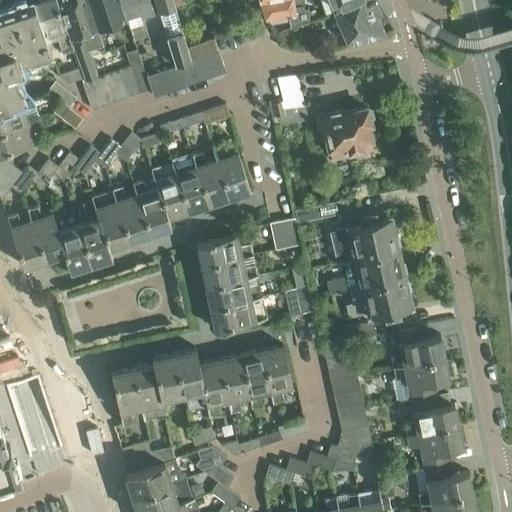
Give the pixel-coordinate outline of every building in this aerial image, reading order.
[(20,0),(17,1),(17,3),(0,8),(0,105),(22,98),(12,67),(19,65),(17,58),(42,50),(43,52),(50,50),(45,35),(31,0),(20,0)] [(62,51),(73,48),(57,0),(31,0),(45,35),(56,32),(59,42),(62,51)] [(57,0),(73,48),(74,48),(85,80),(97,76),(88,49),(82,31),(96,27),(87,0),(57,0)] [(119,0),(87,0),(96,27),(100,25),(101,31),(123,23),(122,18),(126,17),(119,0)] [(119,0),(126,17),(140,12),(142,18),(155,14),(150,0),(119,0)] [(154,0),(158,10),(162,21),(175,64),(166,68),(146,74),(150,87),(153,95),(165,91),(167,90),(225,70),(220,54),(219,52),(214,37),(186,47),(182,32),(174,5),(172,0),(154,0)] [(302,3),(303,3),(301,0),(260,0),(266,18),(287,14),(290,26),(308,18),(306,7),(303,8),(302,3)] [(351,0),(333,8),(332,8),(340,25),(345,37),(348,45),(384,35),(385,33),(378,17),(382,16),(376,3),(366,7),(363,0),(351,0)] [(281,29),(273,33),(278,43),(286,38),(281,29)] [(138,92),(150,87),(146,74),(141,61),(129,66),(138,92)] [(126,96),(138,92),(129,66),(118,70),(126,96)] [(83,77),(80,67),(57,74),(67,82),(83,77)] [(114,100),(126,96),(118,70),(106,74),(114,100)] [(277,76),(282,100),(271,103),(274,116),(286,113),(285,107),(304,104),(297,73),(277,76)] [(102,104),(114,100),(106,74),(94,78),(102,104)] [(94,78),(85,82),(82,83),(91,108),(102,104),(94,78)] [(55,80),(47,89),(62,100),(69,106),(76,96),(55,80)] [(32,95),(22,98),(0,105),(0,128),(28,120),(27,119),(24,110),(35,106),(32,95)] [(83,117),(69,106),(62,100),(58,105),(53,111),(75,127),(83,117)] [(230,115),(226,102),(200,111),(204,121),(204,123),(230,115)] [(330,150),(332,159),(373,149),(371,140),(374,139),(370,125),(374,124),(372,118),(375,117),(372,108),(370,109),(368,104),(346,109),(346,105),(314,113),(318,130),(321,129),(326,151),(330,150)] [(204,121),(200,111),(180,117),(183,127),(204,121)] [(0,151),(35,141),(31,130),(42,127),(38,115),(27,119),(28,120),(0,128),(0,151)] [(180,117),(159,124),(161,130),(163,134),(183,127),(180,117)] [(144,146),(165,139),(163,134),(161,130),(140,137),(141,138),(144,146)] [(141,138),(140,137),(131,131),(120,145),(116,151),(126,158),(141,138)] [(99,151),(95,157),(106,165),(116,151),(120,145),(110,137),(99,151)] [(79,158),(75,164),(85,171),(95,157),(99,151),(90,144),(79,158)] [(213,147),(213,148),(212,149),(216,160),(216,159),(229,198),(250,191),(237,151),(226,155),(223,144),(213,147)] [(58,165),(54,170),(65,178),(75,164),(79,158),(69,151),(58,165)] [(229,198),(216,159),(216,160),(207,163),(203,151),(192,155),(195,166),(196,166),(209,204),(229,198)] [(182,158),(171,162),(175,172),(175,173),(188,211),(209,204),(196,166),(195,166),(192,155),(182,158)] [(54,170),(58,165),(48,157),(37,171),(33,176),(44,184),(54,170)] [(22,171),(6,159),(0,160),(0,195),(1,198),(11,185),(22,171)] [(188,211),(175,173),(175,172),(171,162),(161,165),(150,168),(156,187),(157,187),(167,218),(188,211)] [(11,185),(21,193),(33,176),(37,171),(27,164),(22,171),(11,185)] [(167,218),(157,187),(156,187),(147,190),(143,179),(133,182),(136,193),(137,193),(149,232),(170,225),(167,218)] [(122,185),(112,189),(115,200),(116,199),(129,239),(149,232),(137,193),(136,193),(126,197),(122,185)] [(102,192),(92,195),(91,196),(92,199),(97,215),(98,215),(108,245),(109,245),(129,239),(116,199),(115,200),(106,203),(102,192)] [(92,199),(82,202),(88,218),(78,221),(91,262),(112,255),(109,245),(108,245),(98,215),(97,215),(92,199)] [(52,211),(41,215),(38,204),(27,208),(30,218),(31,218),(43,258),(64,251),(65,251),(57,228),(58,228),(53,214),(52,211)] [(314,204),(297,208),(300,218),(316,215),(314,204)] [(78,222),(73,207),(53,214),(58,228),(57,228),(65,251),(64,251),(69,269),(91,262),(78,221),(78,222)] [(23,265),(43,258),(31,218),(30,218),(21,221),(17,210),(6,214),(23,265)] [(393,231),(389,215),(381,217),(379,210),(346,217),(348,226),(330,230),(336,260),(343,258),(343,259),(397,247),(396,245),(398,241),(397,234),(393,231)] [(294,217),(293,217),(281,219),(287,245),(300,242),(294,217)] [(281,219),(269,222),(275,248),(287,245),(281,219)] [(237,233),(196,242),(200,264),(240,255),(241,256),(252,253),(250,242),(239,245),(237,233)] [(351,286),(403,274),(397,247),(343,259),(348,277),(346,277),(346,274),(326,279),(329,293),(349,288),(348,287),(351,286)] [(257,275),(254,263),(243,266),(241,256),(240,255),(200,264),(205,286),(245,276),(245,277),(257,275)] [(351,286),(355,303),(348,305),(349,312),(355,315),(363,313),(365,317),(384,313),(385,318),(399,315),(397,308),(411,305),(407,289),(409,285),(407,278),(404,276),(403,274),(351,286)] [(245,276),(205,286),(210,307),(250,298),(250,299),(262,296),(259,284),(257,275),(245,277),(245,276)] [(314,309),(310,289),(308,283),(295,286),(302,312),(314,309)] [(290,315),(302,312),(295,286),(283,289),(290,315)] [(250,298),(210,307),(214,328),(240,322),(251,320),(266,317),(264,305),(262,296),(250,299),(250,298)] [(345,340),(349,339),(376,333),(373,319),(342,326),(345,340)] [(422,324),(403,327),(396,329),(401,354),(390,356),(392,367),(417,362),(444,356),(440,334),(425,337),(422,324)] [(325,356),(351,351),(349,339),(345,340),(323,345),(325,356)] [(292,385),(292,384),(283,344),(261,348),(270,388),(269,388),(272,400),(283,398),(280,387),(292,385)] [(195,346),(172,351),(181,391),(184,403),(204,398),(201,387),(203,386),(199,362),(198,358),(195,346)] [(259,390),(269,388),(270,388),(261,348),(239,353),(248,393),(250,404),(261,402),(259,390)] [(181,391),(172,351),(151,356),(153,361),(160,395),(181,391)] [(328,369),(354,363),(351,351),(325,356),(328,369)] [(238,395),(248,393),(239,353),(218,358),(227,397),(229,409),(240,407),(238,395)] [(444,356),(417,362),(392,367),(394,377),(391,378),(396,399),(398,398),(398,400),(410,398),(436,393),(433,380),(449,377),(444,356)] [(227,397),(218,358),(199,362),(203,386),(201,387),(204,398),(207,414),(219,411),(217,400),(227,397)] [(153,361),(131,366),(140,406),(143,418),(154,415),(164,413),(162,402),(160,395),(153,361)] [(331,381),(357,375),(354,363),(328,369),(331,381)] [(131,366),(110,371),(122,423),(133,420),(130,409),(140,406),(131,366)] [(333,393),(359,387),(357,375),(331,381),(333,393)] [(336,405),(362,399),(359,387),(333,393),(336,405)] [(415,422),(405,424),(407,435),(458,424),(454,402),(449,403),(446,391),(436,393),(410,398),(415,422)] [(338,417),(364,411),(362,399),(336,405),(338,417)] [(341,430),(367,424),(364,411),(338,417),(341,430)] [(277,426),(278,430),(281,438),(307,429),(303,417),(277,426)] [(367,424),(341,430),(337,445),(354,451),(372,448),(367,424)] [(462,446),(458,424),(407,435),(409,445),(419,443),(424,467),(439,464),(450,462),(447,448),(462,446)] [(200,428),(204,441),(215,437),(211,425),(200,428)] [(0,482),(18,477),(20,477),(19,474),(9,446),(10,446),(9,444),(6,445),(0,426),(0,482)] [(204,441),(200,428),(190,432),(194,444),(204,441)] [(281,438),(278,430),(259,436),(261,445),(281,438)] [(238,442),(241,451),(261,445),(259,436),(238,442)] [(237,439),(221,444),(234,453),(241,451),(238,442),(237,439)] [(147,440),(140,442),(121,448),(125,460),(151,451),(147,440)] [(327,455),(333,457),(334,455),(351,461),(354,451),(337,445),(331,443),(327,455)] [(203,470),(210,458),(219,466),(226,456),(211,445),(196,450),(202,454),(195,464),(203,470)] [(333,457),(327,455),(310,450),(306,462),(314,464),(314,462),(330,468),(333,457)] [(155,463),(151,451),(125,460),(129,472),(155,463)] [(129,472),(124,473),(131,494),(170,481),(185,477),(184,473),(181,474),(176,456),(164,460),(155,463),(129,472)] [(314,464),(306,462),(289,456),(285,468),(293,470),(293,469),(310,474),(314,464)] [(233,476),(219,466),(210,458),(203,470),(217,480),(226,486),(233,476)] [(424,467),(413,469),(418,493),(417,493),(419,503),(472,492),(467,470),(452,473),(450,462),(424,467)] [(269,463),(265,475),(289,483),(293,470),(285,468),(269,463)] [(144,511),(177,502),(177,501),(192,496),(185,477),(170,481),(131,494),(136,511),(144,511)] [(224,501),(233,506),(240,496),(226,486),(217,480),(210,491),(224,501)] [(366,491),(356,492),(358,503),(357,503),(358,511),(380,511),(381,510),(390,508),(388,496),(379,498),(377,489),(366,491)] [(336,511),(358,511),(357,503),(358,503),(356,492),(335,496),(337,507),(336,507),(336,511)] [(475,511),(472,492),(419,503),(420,511),(425,511),(433,511),(432,511),(475,511)] [(186,511),(186,510),(197,507),(194,496),(192,496),(177,501),(177,502),(144,511),(186,511)] [(335,496),(323,497),(325,509),(316,511),(315,511),(336,511),(336,507),(337,507),(335,496)] [(240,511),(233,506),(224,501),(217,511),(218,511),(240,511)]
